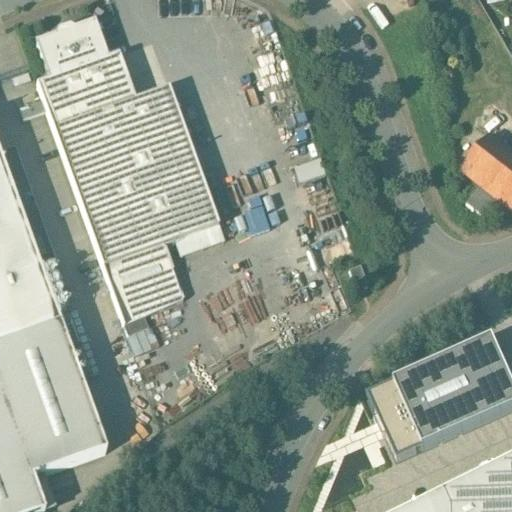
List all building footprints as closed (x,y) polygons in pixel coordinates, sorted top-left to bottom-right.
[(54,40),(33,48),(47,86),(107,64),(93,26),(73,34),(68,32),(56,36),(54,40)] [(118,61),(107,64),(47,86),(35,89),(101,274),(162,251),(175,247),(217,232),(168,93),(134,106),(118,61)] [(511,155),(491,139),(462,175),(511,214),(511,155)] [(295,171),(300,186),(326,177),(320,162),(295,171)] [(0,351),(58,330),(0,169),(0,351)] [(21,215),(34,251),(47,246),(34,210),(21,215)] [(222,247),(217,232),(175,247),(180,263),(222,247)] [(162,251),(101,274),(122,332),(181,305),(162,251)] [(359,271),(348,275),(355,296),(367,291),(359,271)] [(47,293),(48,295),(50,296),(52,296),(54,295),(55,294),(56,292),(56,290),(55,288),(54,287),(52,286),(50,286),(49,287),(47,288),(46,290),(46,292),(47,293)] [(51,305),(53,306),(55,306),(57,306),(58,305),(59,303),(60,301),(59,299),(58,298),(56,297),(54,297),(53,298),(51,299),(50,300),(50,302),(51,304),(51,305)] [(58,330),(0,351),(0,511),(40,511),(31,485),(104,458),(58,330)] [(70,343),(64,345),(70,361),(76,359),(70,343)] [(511,386),(493,343),(368,399),(397,465),(435,448),(511,413),(511,386)] [(83,374),(76,377),(79,385),(86,382),(83,374)] [(511,511),(511,462),(410,511),(511,511)]
